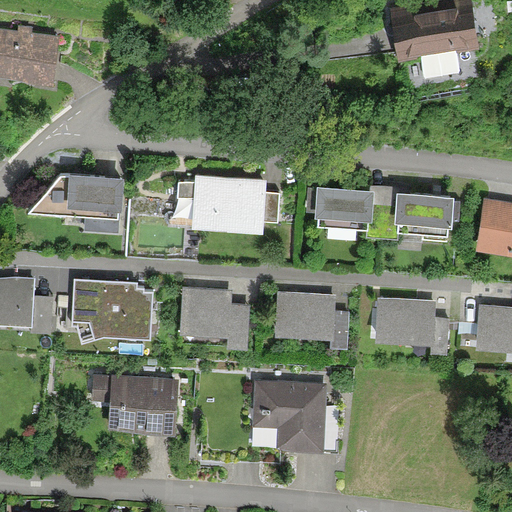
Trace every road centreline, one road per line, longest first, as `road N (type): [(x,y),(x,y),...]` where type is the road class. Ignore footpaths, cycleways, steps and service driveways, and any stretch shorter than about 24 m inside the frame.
road 1 (residential): [(0,257),(465,283)]
road 2 (residential): [(51,133),(511,170)]
road 3 (residential): [(0,482),(344,511)]
road 4 (residential): [(51,133),(87,101),(250,0)]
